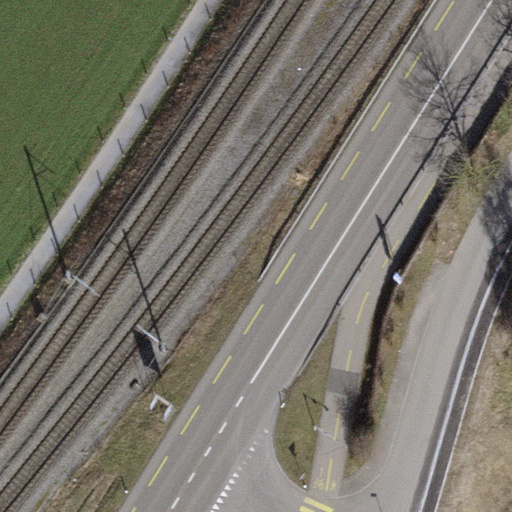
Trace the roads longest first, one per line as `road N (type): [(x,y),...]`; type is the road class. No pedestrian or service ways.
road 1 (primary): [(183,494),(493,0)]
road 2 (residential): [(393,511),(473,270),(511,195)]
